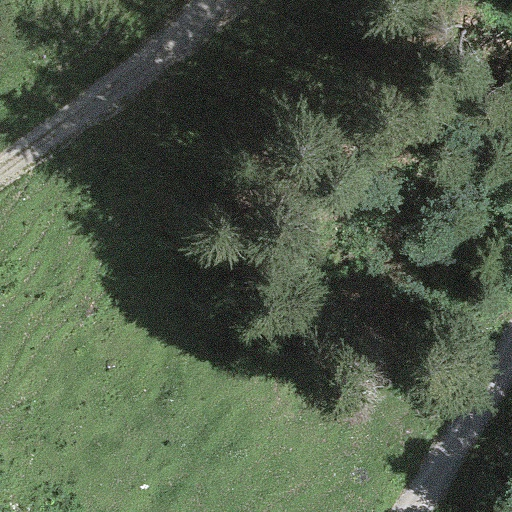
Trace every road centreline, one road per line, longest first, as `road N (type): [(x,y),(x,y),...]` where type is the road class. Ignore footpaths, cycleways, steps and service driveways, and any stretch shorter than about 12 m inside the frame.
road 1 (track): [(203,0),(0,172)]
road 2 (track): [(511,372),(421,511)]
